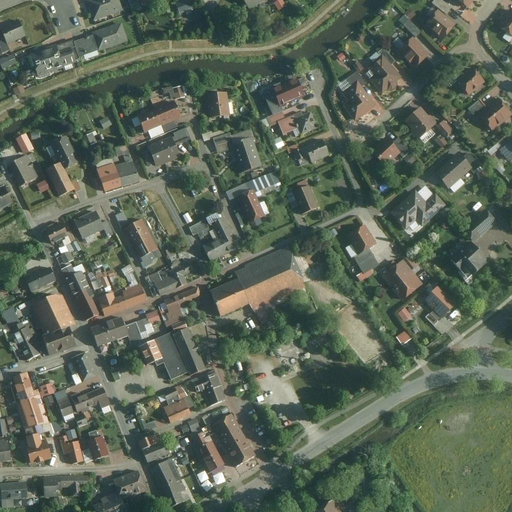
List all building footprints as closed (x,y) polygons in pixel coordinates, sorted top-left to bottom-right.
[(118,0),(90,0),(86,2),(93,22),(123,11),(118,0)] [(191,0),(182,0),(175,4),(180,15),(195,8),(191,0)] [(241,0),(249,13),(270,0),(241,0)] [(282,0),(279,0),(275,3),(280,11),(287,7),(282,0)] [(436,9),(424,26),(443,41),(456,24),(445,16),(451,9),(440,0),(436,0),(432,6),(436,9)] [(476,0),(454,0),(454,1),(470,11),(476,0)] [(511,11),(510,10),(499,27),(508,33),(511,35),(511,11)] [(123,23),(92,34),(98,52),(129,41),(123,23)] [(0,57),(30,43),(22,27),(3,37),(0,30),(0,57)] [(511,42),(511,35),(508,33),(503,39),(510,45),(511,42)] [(414,39),(397,52),(413,71),(429,57),(414,39)] [(58,48),(31,58),(38,77),(77,63),(73,53),(61,57),(58,48)] [(371,60),(374,64),(383,57),(391,66),(395,63),(384,49),(371,60)] [(343,54),(337,57),(340,63),(346,59),(343,54)] [(374,64),(368,69),(375,77),(371,81),(383,96),(403,80),(391,66),(383,57),(374,64)] [(358,61),(353,65),(358,73),(364,69),(358,61)] [(472,67),(458,80),(471,96),(486,83),(472,67)] [(264,94),(274,117),(286,111),(284,107),(307,97),(300,79),(264,94)] [(344,106),(355,122),(377,107),(360,83),(352,88),(346,79),(337,86),(349,103),(344,106)] [(34,81),(13,90),(15,95),(36,86),(34,81)] [(184,85),(173,89),(177,101),(188,98),(184,85)] [(229,93),(207,96),(209,119),(231,116),(229,93)] [(487,109),(480,101),(468,111),(476,121),(480,117),(493,133),(511,116),(511,113),(499,99),(487,109)] [(145,133),(149,131),(162,127),(183,118),(177,101),(138,117),(145,133)] [(423,107),(404,122),(419,140),(435,128),(438,125),(423,107)] [(278,122),(284,135),(300,128),(302,135),(320,128),(312,108),(278,122)] [(109,116),(100,120),(105,129),(113,125),(109,116)] [(438,125),(435,128),(447,140),(456,132),(444,120),(438,125)] [(162,127),(149,131),(152,138),(165,133),(162,127)] [(174,140),(150,150),(157,168),(183,157),(178,146),(192,141),(187,128),(172,134),(174,140)] [(230,134),(213,139),(215,148),(232,143),(230,134)] [(25,135),(16,140),(25,156),(34,150),(25,135)] [(441,149),(448,144),(441,135),(434,140),(441,149)] [(61,163),(46,171),(60,198),(75,191),(65,171),(81,163),(67,136),(51,144),(61,163)] [(254,137),(232,143),(240,172),(263,166),(254,137)] [(385,137),(371,151),(387,167),(401,153),(385,137)] [(511,137),(498,150),(509,161),(511,157),(511,137)] [(280,138),(272,142),(276,150),(284,146),(280,138)] [(323,138),(305,146),(312,163),(330,155),(323,138)] [(459,154),(436,173),(449,189),(472,170),(459,154)] [(25,156),(8,164),(20,188),(37,179),(25,156)] [(133,160),(98,171),(105,194),(140,183),(133,160)] [(276,173),(228,192),(231,202),(239,199),(249,225),(266,218),(256,193),(280,183),(276,173)] [(45,181),(36,185),(41,194),(49,189),(45,181)] [(5,187),(0,189),(0,211),(14,205),(5,187)] [(310,187),(295,193),(305,215),(319,209),(310,187)] [(415,190),(390,214),(406,231),(416,221),(423,229),(446,207),(435,194),(426,202),(415,190)] [(485,210),(465,229),(477,243),(498,224),(485,210)] [(97,212),(75,223),(83,239),(105,229),(97,212)] [(143,218),(124,229),(141,260),(160,249),(143,218)] [(219,241),(204,249),(211,263),(239,249),(223,218),(211,224),(219,241)] [(205,221),(190,228),(194,236),(209,229),(205,221)] [(376,244),(361,221),(344,232),(353,246),(359,255),(369,249),(376,244)] [(63,226),(46,234),(52,246),(69,238),(63,226)] [(87,244),(96,239),(94,235),(85,240),(87,244)] [(76,241),(69,245),(74,255),(81,251),(76,241)] [(470,241),(450,259),(469,280),(489,263),(470,241)] [(381,266),(369,249),(359,255),(353,246),(346,250),(362,273),(357,277),(361,283),(375,274),(373,272),(381,266)] [(238,279),(210,291),(221,318),(251,305),(253,311),(308,287),(292,249),(236,273),(238,279)] [(405,260),(382,277),(402,303),(425,286),(405,260)] [(171,278),(154,285),(159,295),(185,285),(182,279),(195,274),(190,263),(169,271),(171,278)] [(55,282),(48,268),(26,278),(33,293),(55,282)] [(82,272),(67,280),(87,322),(103,314),(82,272)] [(107,278),(100,280),(104,291),(111,288),(107,278)] [(141,285),(98,299),(103,314),(104,317),(147,302),(141,285)] [(439,285),(424,301),(442,319),(458,304),(439,285)] [(5,288),(0,290),(0,300),(8,297),(5,288)] [(204,301),(199,288),(179,296),(185,309),(204,301)] [(74,324),(61,295),(31,307),(44,337),(74,324)] [(185,309),(179,296),(166,301),(168,305),(159,308),(169,331),(175,329),(186,324),(183,317),(187,315),(185,309)] [(405,308),(398,314),(404,322),(411,316),(405,308)] [(142,312),(94,329),(102,352),(141,337),(154,333),(152,327),(161,323),(157,312),(143,317),(142,312)] [(186,324),(175,329),(177,334),(177,335),(191,330),(191,329),(188,323),(186,324)] [(31,326),(13,335),(27,363),(45,354),(31,326)] [(199,349),(191,330),(177,335),(177,334),(158,342),(166,362),(159,365),(160,369),(168,365),(175,382),(193,375),(194,378),(209,371),(203,356),(205,356),(201,348),(199,349)] [(72,331),(45,339),(51,357),(78,348),(72,331)] [(407,331),(397,338),(403,346),(413,338),(407,331)] [(166,362),(158,342),(141,349),(149,369),(159,365),(166,362)] [(89,353),(71,360),(67,362),(72,376),(77,374),(82,384),(98,377),(89,353)] [(29,374),(12,379),(18,394),(34,389),(29,374)] [(215,374),(195,382),(200,394),(204,392),(210,406),(226,399),(215,374)] [(51,384),(41,388),(44,397),(54,394),(51,384)] [(104,389),(74,400),(79,415),(99,407),(103,417),(112,413),(104,389)] [(164,396),(169,407),(163,409),(170,426),(192,416),(179,389),(164,396)] [(40,397),(17,404),(26,431),(38,427),(40,435),(48,432),(50,437),(59,434),(56,424),(53,425),(52,422),(48,424),(40,397)] [(70,401),(58,405),(63,419),(75,415),(70,401)] [(232,413),(211,424),(236,469),(256,458),(232,413)] [(84,416),(76,418),(79,428),(88,426),(84,416)] [(145,421),(140,423),(143,434),(157,429),(155,422),(147,425),(145,421)] [(197,421),(189,424),(192,431),(200,428),(197,421)] [(201,434),(193,438),(213,472),(225,465),(211,442),(207,444),(201,434)] [(40,435),(24,439),(31,465),(53,459),(49,446),(45,447),(40,435)] [(103,436),(88,441),(94,462),(109,457),(103,436)] [(67,437),(58,440),(63,458),(66,457),(70,469),(94,462),(90,450),(82,452),(79,440),(69,443),(67,437)] [(9,441),(0,442),(0,462),(13,460),(9,441)] [(166,442),(142,453),(149,467),(173,456),(166,442)] [(166,509),(189,500),(173,458),(150,468),(166,509)] [(138,470),(115,481),(124,499),(147,488),(138,470)] [(59,483),(45,483),(45,498),(59,498),(59,489),(70,489),(70,494),(82,494),(82,489),(89,489),(89,475),(59,476),(59,483)] [(27,482),(2,484),(3,502),(28,500),(27,482)] [(127,511),(118,493),(93,505),(96,511),(127,511)] [(341,511),(335,501),(316,511),(341,511)]
